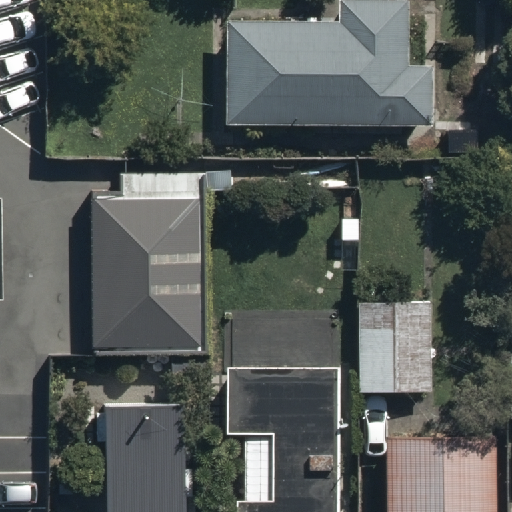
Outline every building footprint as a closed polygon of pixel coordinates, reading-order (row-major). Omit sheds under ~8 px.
[(223,18),(222,121),(424,122),(425,63),(403,63),(403,0),(331,0),(331,18),(223,18)] [(511,98),(506,99),(508,39),(459,38),(457,127),(444,127),(443,154),(511,156),(511,98)] [(198,189),(89,191),(92,340),(201,338),(198,189)] [(426,394),(427,301),(357,300),(355,393),(426,394)] [(511,341),(502,341),(505,418),(511,417),(511,341)] [(332,511),(333,363),(221,363),(221,432),(238,432),(238,460),(221,460),(220,511),(332,511)] [(186,511),(184,402),(103,404),(105,511),(186,511)] [(496,511),(498,433),(386,432),(384,511),(496,511)]
